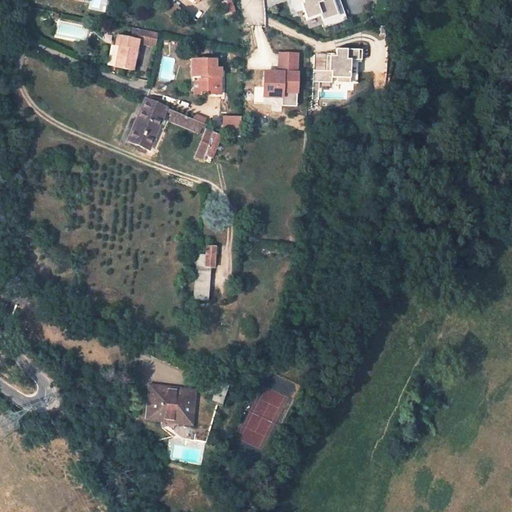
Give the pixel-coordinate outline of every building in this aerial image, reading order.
[(339,0),(292,0),(288,2),(292,15),(304,11),(307,20),(321,15),(325,26),(346,19),(339,0)] [(132,72),(138,43),(155,46),(158,33),(140,29),(138,41),(116,36),(114,46),(111,46),(107,66),(114,68),(132,72)] [(325,72),(313,71),(312,83),(357,85),(359,51),(336,50),(336,57),(326,57),(325,72)] [(281,73),(264,73),(263,97),(282,98),(282,93),(291,93),(291,90),(297,90),(297,74),(296,74),(297,55),(282,54),(281,73)] [(208,95),(219,95),(219,77),(211,77),(211,69),(214,69),(214,60),(190,60),(190,76),(198,76),(197,86),(197,91),(209,91),(208,95)] [(161,118),(165,108),(145,100),(127,141),(148,149),(161,118)] [(166,108),(165,108),(161,118),(202,136),(205,130),(207,125),(201,122),(166,108)] [(241,132),(241,115),(222,115),(222,131),(241,132)] [(220,136),(205,130),(202,136),(198,148),(204,151),(203,154),(211,158),(220,136)] [(193,299),(207,300),(210,267),(213,268),(215,246),(206,246),(206,254),(197,253),(193,299)] [(222,406),(228,385),(205,380),(202,392),(211,394),(209,402),(222,406)] [(162,387),(150,386),(146,418),(158,420),(159,415),(178,418),(177,422),(190,424),(194,391),(181,390),(181,395),(162,393),(162,387)] [(205,442),(207,436),(194,434),(193,440),(205,442)]
